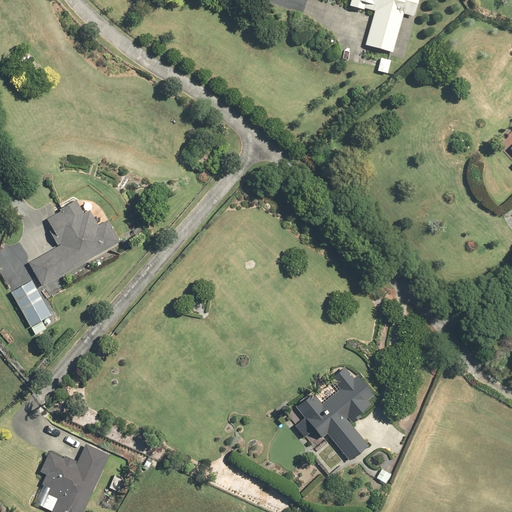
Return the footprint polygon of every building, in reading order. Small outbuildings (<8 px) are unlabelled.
[(351,0),(350,4),(375,10),(366,44),(394,52),(404,13),(414,16),(418,0),(351,0)] [(391,59),(380,57),(378,70),(388,72),(391,59)] [(59,246),(29,263),(43,286),(120,241),(108,220),(99,225),(90,210),(84,213),(77,200),(59,209),(61,212),(48,219),(53,229),(50,231),(59,246)] [(32,281),(11,292),(31,326),(51,315),(32,281)] [(42,321),(32,327),(36,334),(46,328),(42,321)] [(313,392),(296,406),(304,416),(295,424),(306,437),(315,430),(321,438),(328,433),(349,460),(368,445),(346,418),(348,417),(352,422),(373,405),(368,399),(375,394),(360,374),(355,378),(345,366),(331,377),(341,389),(322,404),(313,392)] [(83,511),(111,451),(86,441),(77,462),(50,449),(41,470),(48,473),(35,503),(52,510),(51,511),(83,511)]
